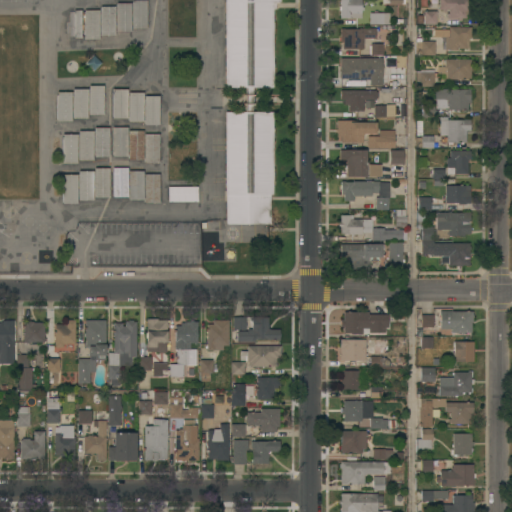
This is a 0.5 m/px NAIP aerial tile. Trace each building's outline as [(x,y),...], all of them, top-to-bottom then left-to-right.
[(146,0),(146,29),(132,29),(131,0),(146,0)] [(280,0),(280,1),(279,1),(279,3),(275,3),(276,9),(272,9),(273,87),(252,87),(252,112),(272,111),(272,194),(270,194),(270,223),(225,224),(224,112),(247,112),(247,94),(242,94),(242,87),(225,87),(224,0),(280,0)] [(361,0),(361,6),(363,6),(363,10),(361,10),(361,18),(340,18),(340,0),(361,0)] [(469,0),(469,15),(465,15),(465,18),(446,17),(446,13),(448,13),(448,9),(446,9),(446,10),(442,10),(442,9),(438,9),(438,0),(469,0)] [(130,32),(116,32),(116,3),(130,3),(130,32)] [(114,35),(100,35),(100,6),(114,6),(114,35)] [(81,38),(74,38),(74,9),(82,9),(81,38)] [(98,39),(84,39),(83,10),(98,10),(98,39)] [(435,10),(436,23),(423,24),(423,10),(435,10)] [(388,12),(388,24),(369,24),(369,12),(388,12)] [(448,29),(448,27),(470,26),(470,38),(468,38),(468,48),(456,48),(456,50),(448,50),(448,49),(445,49),(445,36),(433,37),(433,29),(448,29)] [(375,28),(375,38),(362,38),(362,48),(342,48),(342,41),(340,41),(340,28),(375,28)] [(434,54),(415,54),(415,39),(421,39),(421,41),(434,41),(434,54)] [(382,43),(382,54),(370,55),(370,43),(382,43)] [(381,57),(381,85),(369,85),(369,79),(358,79),(358,78),(340,78),(340,58),(381,57)] [(470,58),(470,78),(467,78),(445,78),(445,73),(437,73),(437,65),(444,65),(444,58),(470,58)] [(433,86),(415,86),(415,72),(433,72),(433,86)] [(103,85),(103,114),(88,114),(88,85),(103,85)] [(87,88),(87,118),(72,118),(72,88),(87,88)] [(470,88),(470,102),(467,102),(467,109),(448,109),(448,108),(447,108),(447,105),(435,105),(435,99),(433,99),(433,88),(470,88)] [(127,118),(112,118),(112,89),(127,89),(127,118)] [(375,89),(375,91),(377,91),(377,98),(375,98),(375,99),(363,99),(363,111),(347,111),(347,104),(343,104),(343,99),(340,99),(340,90),(375,89)] [(71,121),(57,121),(56,92),(71,92),(71,121)] [(143,121),(128,121),(128,92),(143,92),(143,121)] [(159,125),(144,125),(144,95),(159,95),(159,125)] [(434,116),(422,116),(422,104),(434,104),(434,116)] [(391,105),(391,116),(373,117),(373,105),(391,105)] [(469,119),(470,130),(465,130),(465,143),(447,144),(447,142),(446,142),(446,134),(439,134),(439,120),(469,119)] [(356,120),(356,122),(375,122),(375,134),(362,134),(362,142),(341,142),(340,136),(336,136),(336,120),(356,120)] [(108,156),(94,156),(94,127),(108,127),(108,156)] [(127,156),(112,156),(112,127),(127,127),(127,156)] [(143,159),(128,159),(128,130),(143,130),(143,159)] [(367,147),(367,136),(378,136),(378,130),(394,130),(394,136),(394,147),(367,147)] [(92,160),(78,160),(78,131),(92,131),(92,160)] [(159,162),(144,162),(143,133),(159,133),(159,162)] [(77,163),(62,163),(62,134),(76,134),(77,163)] [(432,147),(421,148),(421,147),(415,147),(415,137),(421,137),(421,135),(422,135),(422,134),(425,134),(425,135),(432,135),(432,147)] [(366,150),(366,177),(346,176),(346,164),(345,164),(345,159),(338,159),(338,149),(366,150)] [(403,150),(403,164),(389,164),(389,150),(403,150)] [(469,150),(469,159),(467,159),(467,173),(446,173),(446,157),(449,157),(449,150),(469,150)] [(367,176),(368,164),(381,165),(381,176),(367,176)] [(109,197),(94,197),(94,167),(109,167),(109,197)] [(127,196),(112,196),(112,167),(127,167),(127,196)] [(444,168),(443,178),(442,178),(442,185),(433,185),(433,179),(431,179),(431,168),(444,168)] [(93,200),(78,200),(78,171),(92,170),(93,200)] [(143,199),(128,199),(128,170),(143,170),(143,199)] [(159,203),(144,203),(144,174),(159,173),(159,203)] [(77,203),(62,203),(62,174),(77,174),(77,203)] [(378,181),(378,182),(389,182),(389,197),(388,197),(388,210),(375,210),(375,197),(378,197),(378,193),(371,193),(371,196),(364,196),(364,197),(362,197),(362,195),(353,195),(353,200),(343,200),(343,194),(340,194),(340,181),(378,181)] [(469,185),(469,202),(465,202),(465,203),(458,203),(458,202),(445,202),(445,185),(469,185)] [(197,187),(197,201),(167,201),(167,187),(197,187)] [(430,196),(430,209),(417,209),(417,196),(430,196)] [(395,209),(405,209),(405,216),(406,216),(406,226),(394,226),(395,209)] [(469,211),(469,224),(471,224),(471,228),(469,228),(469,233),(463,233),(463,235),(447,235),(447,229),(436,230),(435,212),(469,211)] [(352,214),(352,219),(372,219),(372,228),(383,228),(383,229),(402,229),(402,230),(406,230),(406,239),(384,239),(384,240),(371,240),(370,232),(361,232),(361,234),(340,234),(340,227),(338,227),(338,221),(339,221),(340,214),(352,214)] [(432,240),(433,240),(433,243),(469,243),(469,245),(470,246),(470,249),(469,250),(469,265),(461,265),(461,266),(456,266),(456,265),(448,265),(448,255),(431,256),(431,253),(421,253),(421,239),(419,239),(419,228),(421,228),(421,226),(432,226),(432,240)] [(388,242),(401,242),(401,264),(388,264),(388,242)] [(380,243),(380,257),(378,257),(378,260),(368,260),(368,269),(351,269),(351,263),(340,263),(340,244),(380,243)] [(451,332),(451,328),(439,328),(439,327),(436,327),(435,311),(439,311),(472,310),(472,321),(470,321),(471,332),(451,332)] [(367,312),(367,315),(387,315),(387,329),(385,329),(385,333),(369,333),(369,328),(361,328),(361,333),(351,333),(351,332),(344,332),(344,330),(343,330),(343,327),(344,327),(344,325),(341,325),(341,320),(343,320),(343,312),(367,312)] [(420,326),(420,314),(432,314),(432,327),(420,326)] [(245,329),(233,329),(232,316),(245,316),(245,329)] [(237,341),(237,330),(247,330),(247,328),(252,328),(252,316),(268,316),(268,327),(269,329),(279,329),(279,332),(280,332),(280,336),(279,336),(279,339),(254,339),(254,341),(237,341)] [(157,318),(157,319),(166,319),(167,341),(166,341),(166,352),(157,352),(157,351),(147,351),(147,346),(146,346),(146,337),(145,336),(146,333),(146,331),(146,318),(157,318)] [(0,363),(0,321),(2,321),(2,319),(13,319),(13,325),(13,342),(13,363),(0,363)] [(74,343),(65,343),(65,344),(62,344),(63,347),(62,347),(58,347),(56,347),(56,346),(54,346),(54,339),(53,339),(53,337),(54,337),(54,335),(53,335),(53,334),(55,334),(54,324),(63,324),(63,322),(66,322),(66,319),(74,319),(74,343)] [(104,319),(105,343),(105,355),(104,355),(105,359),(95,359),(95,371),(89,372),(89,382),(77,383),(77,358),(78,358),(78,357),(87,357),(87,358),(89,358),(89,354),(88,354),(88,350),(88,347),(85,347),(85,337),(84,336),(84,333),(85,332),(85,320),(104,319)] [(228,345),(222,345),(222,350),(206,350),(206,338),(206,337),(206,335),(206,334),(206,324),(212,324),(212,319),(228,319),(228,345)] [(136,356),(131,356),(131,365),(120,365),(120,378),(119,378),(119,385),(110,385),(110,379),(107,379),(107,352),(113,352),(113,330),(113,322),(122,322),(122,325),(125,325),(125,321),(128,321),(128,320),(132,320),(132,321),(136,321),(136,356)] [(169,378),(169,373),(163,373),(163,370),(161,370),(161,375),(152,375),(152,363),(168,363),(176,363),(176,350),(175,350),(175,349),(174,349),(174,341),(175,341),(175,325),(180,325),(180,322),(184,322),(184,321),(186,321),(190,321),(190,320),(193,320),(193,321),(197,321),(197,326),(196,342),(190,342),(190,349),(187,349),(187,364),(185,364),(182,364),(182,378),(169,378)] [(44,341),(23,342),(23,321),(33,321),(33,322),(43,322),(44,341)] [(421,336),(432,336),(431,348),(420,348),(420,336),(416,336),(416,328),(421,328),(421,336)] [(364,339),(364,361),(360,361),(360,360),(352,360),(352,362),(340,362),(340,339),(364,339)] [(473,341),(473,362),(453,361),(453,340),(473,341)] [(280,345),(280,354),(277,354),(277,357),(275,357),(275,365),(273,365),(273,366),(263,366),(263,367),(261,367),(261,366),(249,366),(249,364),(248,364),(248,361),(247,361),(247,360),(240,360),(240,351),(246,351),(246,345),(280,345)] [(196,349),(196,366),(185,366),(185,364),(187,364),(187,349),(196,349)] [(27,354),(27,367),(31,367),(31,390),(16,390),(16,369),(15,369),(15,354),(27,354)] [(150,370),(138,370),(138,356),(150,356),(150,370)] [(381,356),(381,367),(369,367),(369,356),(381,356)] [(59,371),(50,372),(51,375),(46,375),(46,358),(58,358),(59,371)] [(211,373),(199,373),(199,359),(212,359),(211,373)] [(244,361),(244,374),(230,374),(230,361),(244,361)] [(433,367),(433,381),(420,381),(420,367),(433,367)] [(366,370),(366,389),(341,389),(341,388),(339,388),(339,383),(341,383),(341,382),(339,382),(339,377),(341,377),(341,376),(339,376),(339,371),(341,371),(341,370),(366,370)] [(467,371),(467,370),(471,370),(472,376),(470,376),(470,378),(473,378),(473,384),(470,384),(470,388),(471,388),(471,392),(460,392),(460,395),(438,395),(438,377),(452,377),(452,372),(467,371)] [(280,377),(280,385),(277,385),(277,388),(273,388),(273,399),(256,399),(256,395),(255,395),(255,391),(256,391),(256,384),(255,384),(255,383),(256,383),(256,377),(280,377)] [(244,405),(230,405),(230,393),(232,393),(232,385),(233,383),(243,383),(244,393),(244,405)] [(381,386),(381,397),(370,397),(370,386),(381,386)] [(58,423),(46,423),(46,397),(46,391),(48,391),(48,397),(58,397),(58,423)] [(153,392),(167,391),(167,404),(153,404),(153,392)] [(107,395),(120,395),(120,405),(121,405),(121,408),(120,408),(120,425),(107,425),(107,395)] [(169,417),(169,397),(181,397),(181,409),(187,409),(187,407),(199,407),(199,417),(169,417)] [(472,402),(472,412),(469,412),(469,424),(449,423),(449,411),(444,411),(444,406),(432,406),(432,426),(419,426),(419,398),(445,398),(445,402),(472,402)] [(138,400),(151,400),(151,414),(138,414),(138,400)] [(361,400),(361,401),(372,400),(372,417),(381,417),(381,419),(386,419),(386,428),(369,428),(369,418),(361,418),(361,421),(343,421),(343,412),(341,412),(341,407),(343,407),(343,400),(361,400)] [(212,418),(200,417),(200,404),(212,404),(212,418)] [(0,420),(13,420),(13,419),(16,419),(16,413),(16,406),(29,406),(29,413),(29,426),(15,426),(15,425),(13,425),(13,459),(3,459),(3,457),(0,457),(0,420)] [(278,408),(278,420),(279,420),(279,423),(279,426),(276,426),(276,431),(259,431),(259,428),(258,428),(258,425),(254,425),(254,424),(246,424),(246,422),(245,422),(245,414),(246,414),(246,412),(259,412),(259,408),(278,408)] [(90,423),(77,423),(77,409),(91,410),(90,423)] [(167,437),(167,458),(165,458),(165,460),(158,460),(158,458),(157,458),(148,458),(148,457),(143,457),(143,425),(152,425),(152,419),(167,418),(167,437)] [(105,460),(97,460),(97,453),(92,453),(92,454),(89,454),(89,452),(89,453),(83,453),(83,434),(87,434),(87,435),(92,435),(92,433),(94,433),(94,436),(97,436),(97,420),(105,420),(105,460)] [(228,460),(216,460),(216,458),(207,458),(207,455),(206,455),(206,446),(205,445),(205,442),(206,442),(206,430),(208,430),(208,429),(211,429),(211,430),(213,430),(213,437),(218,437),(218,423),(227,423),(228,460)] [(244,424),(244,436),(230,436),(230,424),(244,424)] [(73,425),(73,432),(74,432),(74,433),(73,433),(73,436),(74,436),(74,446),(75,446),(75,448),(74,448),(74,455),(58,455),(58,457),(54,457),(54,451),(53,451),(53,449),(54,449),(54,446),(53,446),(53,443),(54,443),(54,440),(53,440),(53,437),(54,437),(54,432),(59,432),(54,432),(54,426),(59,426),(59,425),(73,425)] [(198,460),(183,460),(183,459),(175,459),(175,456),(174,456),(174,430),(178,430),(178,428),(181,428),(181,425),(196,425),(196,438),(198,438),(198,460)] [(432,428),(432,439),(430,439),(430,449),(415,449),(415,439),(420,439),(420,428),(432,428)] [(365,430),(365,448),(360,448),(360,453),(340,453),(341,439),(338,439),(338,434),(341,434),(341,430),(365,430)] [(44,458),(33,458),(33,459),(31,459),(31,458),(20,459),(19,440),(21,440),(21,438),(29,438),(29,440),(33,439),(33,435),(33,431),(43,431),(44,458)] [(135,460),(108,460),(108,456),(108,446),(113,446),(113,432),(135,432),(135,460)] [(470,433),(471,441),(472,441),(473,445),(470,445),(470,454),(456,454),(456,456),(452,456),(452,454),(450,454),(450,449),(452,449),(452,446),(451,446),(451,444),(452,444),(452,433),(470,433)] [(232,439),(247,439),(247,450),(245,450),(245,464),(232,464),(232,439)] [(254,463),(254,464),(252,464),(251,450),(250,450),(250,441),(267,441),(267,440),(279,440),(279,451),(270,451),(268,453),(268,463),(254,463)] [(384,448),(384,449),(391,449),(391,458),(372,459),(372,449),(384,448)] [(420,459),(431,459),(431,471),(421,471),(420,459)] [(390,461),(390,474),(364,474),(364,484),(340,483),(340,468),(339,468),(339,463),(340,463),(340,461),(390,461)] [(473,464),(473,473),(474,473),(474,478),(472,478),(473,485),(453,485),(453,486),(439,486),(439,481),(438,481),(438,482),(437,482),(437,481),(435,481),(435,475),(439,475),(439,470),(450,470),(450,466),(452,466),(452,464),(473,464)] [(372,490),(372,476),(384,476),(384,490),(372,490)] [(447,490),(447,499),(431,499),(431,501),(421,501),(421,490),(447,490)] [(376,493),(376,510),(390,510),(390,511),(370,511),(360,511),(340,511),(340,503),(338,503),(338,500),(340,500),(340,493),(376,493)] [(471,494),(471,502),(473,502),(473,511),(441,511),(441,504),(452,504),(452,495),(471,494)]
